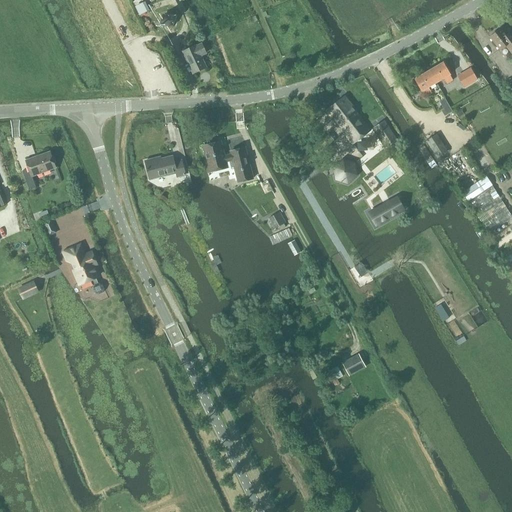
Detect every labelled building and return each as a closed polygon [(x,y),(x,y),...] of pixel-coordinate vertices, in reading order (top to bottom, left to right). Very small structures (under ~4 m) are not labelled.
[(158,23),(159,23),(161,25),(160,26),(161,28),(162,27),(165,28),(165,29),(167,29),(167,28),(171,27),(173,26),(172,25),(173,23),(174,22),(174,20),(173,20),(172,17),(173,16),(171,14),(170,15),(167,15),(167,13),(165,13),(165,14),(161,16),(161,15),(159,17),(160,18),(159,20),(158,20),(158,23)] [(511,54),(511,35),(509,32),(505,35),(500,29),(490,37),(500,50),(505,45),(511,54)] [(194,45),(182,51),(192,72),(204,67),(199,56),(204,53),(200,44),(195,46),(194,45)] [(428,70),(435,83),(443,78),(446,83),(451,80),(449,75),(449,74),(442,62),(428,70)] [(470,68),(457,76),(463,87),(476,80),(470,68)] [(435,83),(428,70),(414,78),(421,90),(422,90),(425,95),(430,92),(427,87),(435,83)] [(326,111),(352,143),(352,144),(370,131),(355,111),(344,97),(326,111)] [(394,140),(383,121),(374,127),(386,145),(394,140)] [(448,151),(437,134),(426,141),(437,158),(448,151)] [(228,161),(227,155),(224,156),(220,141),(202,145),(209,172),(227,168),(225,162),(228,161)] [(227,155),(228,161),(232,160),(237,182),(252,178),(244,147),(230,151),(230,154),(227,155)] [(56,168),(50,151),(26,160),(29,169),(23,171),(30,189),(36,187),(32,176),(56,168)] [(152,159),(144,161),(149,179),(175,173),(176,176),(184,174),(180,159),(173,161),(171,156),(154,161),(152,159)] [(511,217),(488,180),(464,196),(491,237),(511,223),(511,217)] [(375,224),(402,209),(395,198),(369,212),(375,224)] [(272,228),(285,222),(279,211),(268,217),(271,222),(269,223),(272,228)] [(72,263),(75,269),(73,270),(79,284),(91,279),(93,284),(92,288),(93,292),(98,294),(102,292),(103,288),(102,284),(97,283),(95,277),(97,276),(92,266),(95,265),(90,253),(83,256),(79,245),(62,252),(65,261),(72,263)] [(31,282),(17,288),(22,298),(35,292),(31,282)] [(349,376),(365,367),(358,353),(341,362),(349,376)]
